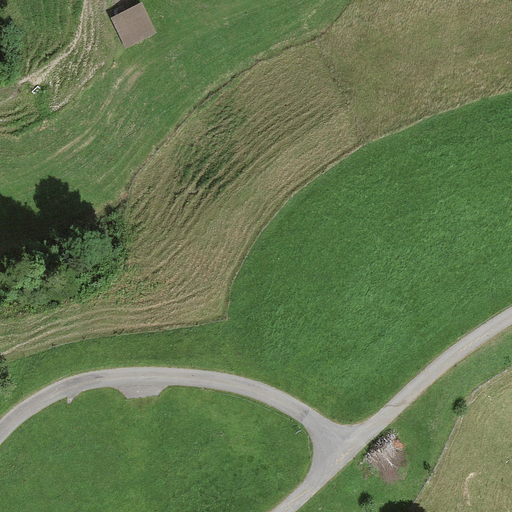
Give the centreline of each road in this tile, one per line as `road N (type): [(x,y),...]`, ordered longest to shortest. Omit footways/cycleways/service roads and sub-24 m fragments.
road 1 (track): [(346,452),(283,402),(176,377),(67,388),(0,432)]
road 2 (track): [(282,511),(436,368),(511,316)]
